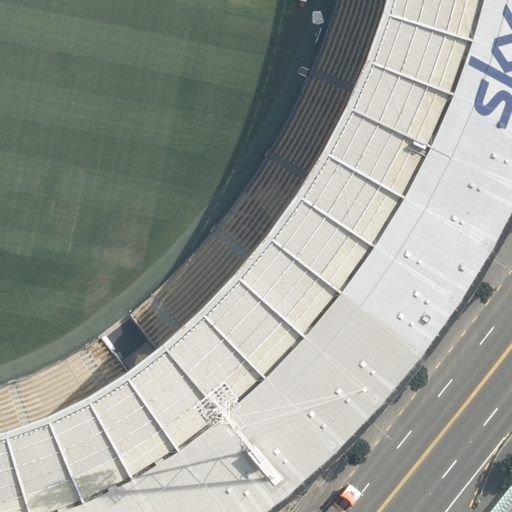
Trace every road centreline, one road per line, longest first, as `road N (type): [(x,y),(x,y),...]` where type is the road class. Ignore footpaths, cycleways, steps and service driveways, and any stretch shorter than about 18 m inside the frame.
road 1 (primary): [(356,511),(511,309)]
road 2 (primary): [(511,383),(408,511)]
